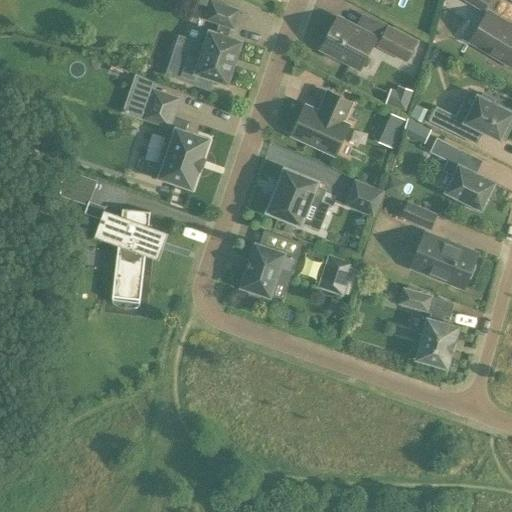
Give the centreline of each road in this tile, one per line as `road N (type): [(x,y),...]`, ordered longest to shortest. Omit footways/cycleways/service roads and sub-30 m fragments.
road 1 (residential): [(298,0),(200,287),(202,305),(211,319),(473,409)]
road 2 (residential): [(511,264),(473,409)]
